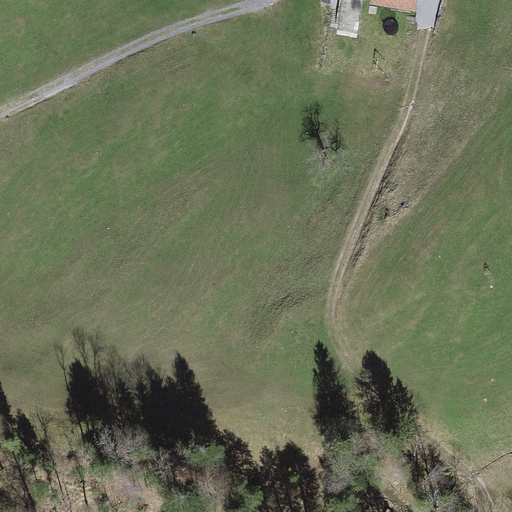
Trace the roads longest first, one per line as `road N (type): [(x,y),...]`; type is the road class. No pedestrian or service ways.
road 1 (track): [(432,0),(426,46),(345,260),(332,322),(347,357),(490,492),(491,511)]
road 2 (track): [(0,115),(173,25),(269,0)]
